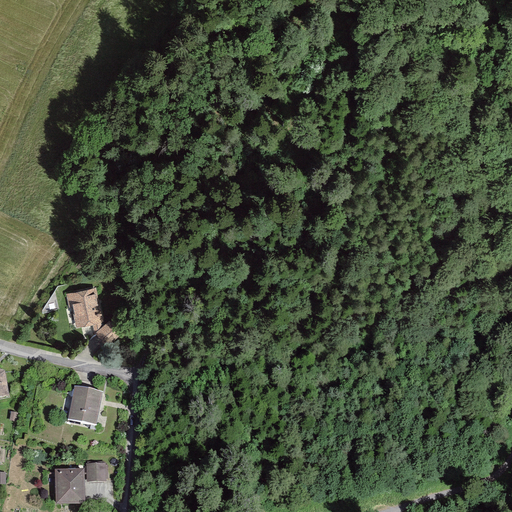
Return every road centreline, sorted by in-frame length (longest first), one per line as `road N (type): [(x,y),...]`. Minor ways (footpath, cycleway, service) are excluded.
road 1 (residential): [(0,343),(131,377),(125,511)]
road 2 (track): [(391,511),(485,483),(511,459)]
